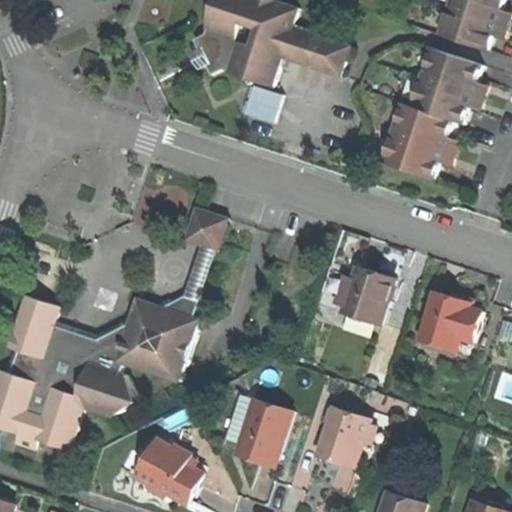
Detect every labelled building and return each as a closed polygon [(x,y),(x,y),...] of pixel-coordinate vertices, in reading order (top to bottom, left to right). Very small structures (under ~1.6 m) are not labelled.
[(210,28),(208,34),(197,40),(202,49),(210,66),(215,75),(225,69),(232,71),(231,73),(250,79),(254,86),(260,81),(276,87),(286,57),(296,27),(302,9),(275,0),(217,0),(217,1),(212,4),(214,10),(209,28),(210,28)] [(455,0),(453,7),(500,22),(504,10),(507,0),(455,0)] [(453,7),(444,35),(491,50),(496,35),(500,22),(453,7)] [(511,19),(511,13),(504,10),(500,22),(510,25),(511,20),(511,19)] [(508,31),(510,25),(500,22),(496,35),(506,38),(508,31)] [(354,46),(296,27),(286,57),(344,76),(354,46)] [(425,75),(477,92),(480,82),(486,65),(435,47),(425,75)] [(202,69),(210,66),(202,49),(194,53),(198,61),(202,69)] [(457,121),(466,124),(472,107),(477,92),(425,75),(415,107),(457,121)] [(490,86),(480,82),(477,92),(487,96),(488,91),(490,86)] [(286,95),(258,86),(248,113),(277,123),(286,95)] [(487,96),(477,92),(472,107),(482,110),(484,103),(487,96)] [(397,131),(448,148),(452,138),(457,121),(415,107),(406,104),(397,131)] [(444,162),(448,148),(397,131),(386,162),(438,180),(444,162)] [(462,141),(452,138),(448,148),(458,151),(461,144),(462,141)] [(458,151),(448,148),(444,162),(453,165),(457,156),(458,151)] [(219,251),(222,252),(233,218),(200,207),(189,240),(205,246),(219,251)] [(205,246),(189,296),(203,301),(219,251),(205,246)] [(376,273),(361,268),(346,311),(384,324),(398,280),(376,273)] [(451,295),(439,291),(425,337),(461,348),(464,338),(478,342),(487,312),(461,304),(463,298),(451,295)] [(46,358),(58,321),(63,306),(30,296),(13,347),(17,349),(46,358)] [(173,299),(160,306),(197,318),(203,301),(189,296),(179,301),(173,299)] [(160,306),(141,299),(135,317),(120,360),(126,362),(167,376),(187,366),(202,320),(197,318),(160,306)] [(123,373),(126,362),(120,360),(135,317),(101,335),(84,329),(82,334),(75,331),(76,327),(58,321),(46,358),(17,349),(14,361),(10,372),(38,381),(21,433),(18,442),(38,449),(40,440),(56,388),(90,398),(87,407),(115,416),(142,402),(128,375),(123,373)] [(182,382),(187,366),(167,376),(182,382)] [(0,387),(0,426),(21,433),(38,381),(10,372),(6,370),(0,387)] [(56,388),(40,440),(73,450),(87,407),(90,398),(56,388)] [(231,440),(244,444),(260,399),(246,395),(231,440)] [(244,444),(243,450),(261,456),(281,462),(298,412),(260,399),(244,444)] [(337,407),(323,450),(343,456),(361,462),(375,419),(337,407)] [(181,444),(166,436),(153,459),(159,463),(149,481),(151,487),(168,496),(174,495),(191,504),(200,487),(208,473),(192,464),(199,451),(182,442),(181,444)] [(427,511),(430,504),(391,491),(383,511),(427,511)] [(0,498),(0,511),(16,511),(19,504),(0,498)] [(511,511),(477,501),(473,511),(511,511)]
